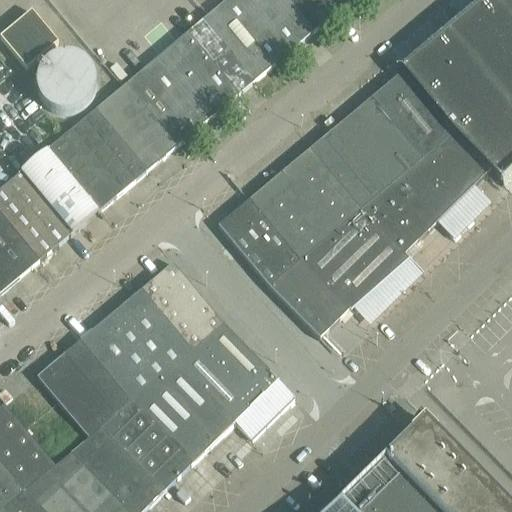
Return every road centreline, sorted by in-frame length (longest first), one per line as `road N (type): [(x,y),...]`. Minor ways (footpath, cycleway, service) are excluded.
road 1 (unclassified): [(168,217),(424,0)]
road 2 (unclassified): [(168,217),(350,414)]
road 3 (unclassified): [(350,414),(511,251)]
road 4 (unclassified): [(0,357),(168,217)]
road 5 (unclassified): [(248,511),(350,414)]
